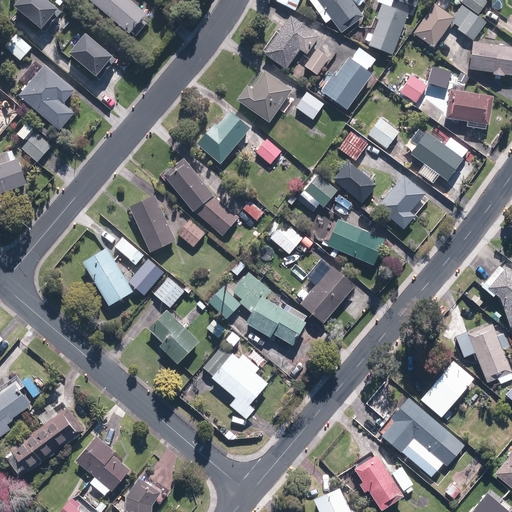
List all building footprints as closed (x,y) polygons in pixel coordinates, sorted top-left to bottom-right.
[(62,12),(47,0),(18,0),(14,5),(45,31),(62,12)] [(89,0),(131,35),(147,15),(129,0),(89,0)] [(277,0),(277,2),(295,10),(299,0),(277,0)] [(321,6),(341,34),(364,18),(350,0),(308,0),(316,10),(321,6)] [(367,45),(391,55),(408,14),(411,15),(416,0),(392,0),(390,6),(381,3),(375,18),(378,19),(367,45)] [(462,0),(461,1),(478,13),(486,1),(485,0),(462,0)] [(413,33),(433,48),(451,22),(459,27),(457,29),(473,40),(486,22),(462,5),(453,17),(434,4),(413,33)] [(264,54),(286,70),(300,50),(307,55),(320,37),(291,16),(264,54)] [(116,59),(85,33),(68,53),(99,79),(116,59)] [(5,48),(21,61),(32,48),(16,34),(5,48)] [(505,74),(511,75),(511,46),(473,41),(469,69),(493,72),(493,74),(505,75),(505,74)] [(320,91),(346,110),(372,74),(366,70),(368,67),(369,68),(375,60),(358,47),(350,59),(348,57),(335,76),(332,74),(320,91)] [(305,67),(317,75),(329,58),(316,50),(305,67)] [(19,97),(60,131),(75,114),(64,105),(75,91),(45,66),(44,68),(35,61),(19,81),(25,86),(21,90),(23,92),(19,97)] [(446,88),(451,73),(432,67),(428,82),(446,88)] [(237,99),(270,122),(292,90),(265,71),(252,89),(247,85),(237,99)] [(400,92),(415,103),(427,86),(411,75),(400,92)] [(446,118),(489,124),(493,96),(450,90),(446,118)] [(307,92),(296,108),(313,120),(324,105),(307,92)] [(230,112),(218,126),(214,123),(196,144),(197,144),(220,164),(244,136),(259,149),(266,140),(269,137),(254,124),(251,128),(231,111),(230,112)] [(367,134),(387,148),(399,131),(380,117),(367,134)] [(367,144),(351,132),(339,147),(355,160),(367,144)] [(410,154),(447,181),(463,159),(426,132),(410,154)] [(21,149),(37,163),(52,147),(36,133),(21,149)] [(267,141),(260,149),(256,153),(271,165),(281,153),(267,141)] [(278,163),(287,171),(292,165),(284,157),(278,163)] [(184,158),(163,175),(193,211),(222,236),(238,217),(213,195),(214,195),(184,158)] [(0,167),(0,201),(1,201),(0,197),(0,195),(28,186),(20,160),(0,167)] [(349,162),(334,180),(362,203),(377,185),(349,162)] [(303,191),(323,207),(337,190),(317,174),(303,191)] [(377,206),(403,229),(415,216),(410,211),(425,193),(404,175),(377,206)] [(130,207),(150,252),(176,240),(156,195),(130,207)] [(243,209),(256,221),(264,212),(250,200),(243,209)] [(326,244),(373,264),(384,239),(337,219),(326,244)] [(270,239),(289,255),(303,238),(283,221),(280,224),(275,220),(265,233),(271,237),(270,239)] [(178,235),(194,248),(206,233),(190,221),(178,235)] [(114,247),(136,265),(144,256),(122,238),(114,247)] [(83,262),(109,306),(133,291),(107,248),(83,262)] [(148,259),(129,282),(144,295),(163,272),(148,259)] [(231,270),(237,276),(246,265),(240,260),(231,270)] [(500,296),(510,325),(511,324),(511,271),(505,266),(503,268),(499,264),(481,285),(493,295),(496,292),(500,296)] [(332,266),(301,303),(323,322),(355,285),(332,266)] [(273,333),(293,345),(307,322),(304,321),(307,315),(287,303),(283,308),(265,297),(271,290),(249,271),(233,290),(242,298),(240,301),(252,312),(246,322),(271,337),(273,333)] [(154,295),(170,309),(184,292),(168,278),(154,295)] [(208,302),(226,319),(240,304),(223,287),(208,302)] [(160,347),(177,365),(199,343),(167,310),(148,329),(163,344),(160,347)] [(207,328),(218,338),(226,330),(214,320),(207,328)] [(498,379),(500,385),(511,379),(511,372),(493,325),(468,336),(487,384),(498,379)] [(225,339),(233,345),(240,337),(232,331),(225,339)] [(230,405),(246,419),(255,410),(250,405),(268,384),(232,354),(231,356),(220,347),(203,367),(214,376),(212,378),(236,398),(230,405)] [(421,400),(441,418),(475,380),(454,362),(421,400)] [(0,435),(10,429),(6,423),(32,406),(17,385),(0,396),(0,435)] [(443,463),(447,467),(465,446),(409,398),(391,419),(390,418),(379,431),(383,435),(382,437),(401,454),(403,452),(414,439),(443,463)] [(70,409),(13,449),(19,458),(25,466),(30,473),(88,431),(70,409)] [(103,499),(108,503),(117,493),(114,490),(131,471),(113,456),(116,453),(98,437),(76,461),(95,477),(90,483),(105,497),(103,499)] [(443,463),(414,439),(403,452),(431,476),(443,463)] [(495,474),(511,489),(511,452),(511,453),(510,452),(507,456),(509,457),(495,474)] [(369,491),(382,511),(404,498),(377,456),(355,470),(363,483),(360,485),(365,493),(369,491)] [(405,490),(408,493),(413,490),(411,487),(413,485),(402,468),(392,474),(403,491),(405,490)] [(125,511),(151,511),(152,507),(162,493),(140,478),(127,497),(125,511)] [(314,500),(319,511),(349,511),(340,489),(335,491),(331,482),(321,486),(325,495),(314,500)] [(445,492),(454,500),(461,491),(452,484),(445,492)] [(488,511),(497,502),(486,493),(469,511),(488,511)] [(95,509),(99,511),(101,511),(106,507),(101,502),(95,509)] [(508,511),(509,511),(497,502),(488,511),(508,511)]
